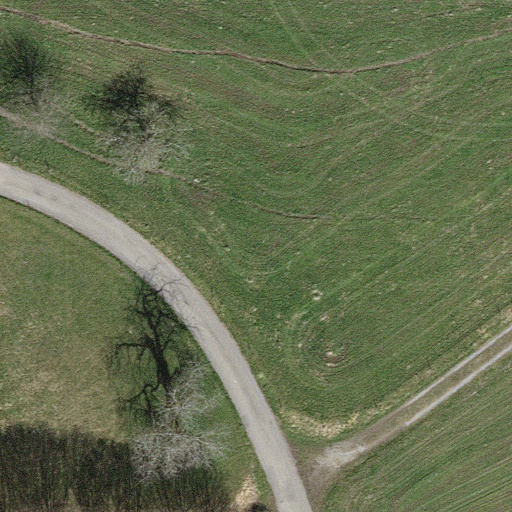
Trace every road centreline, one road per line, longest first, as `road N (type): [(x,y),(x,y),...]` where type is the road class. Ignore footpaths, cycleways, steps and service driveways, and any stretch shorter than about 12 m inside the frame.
road 1 (track): [(0,179),(54,198),(116,235),(188,302),(245,389),(286,487)]
road 2 (track): [(286,487),(388,430),(511,335)]
